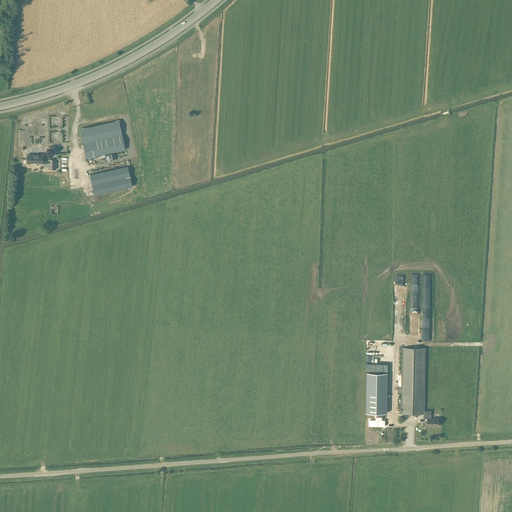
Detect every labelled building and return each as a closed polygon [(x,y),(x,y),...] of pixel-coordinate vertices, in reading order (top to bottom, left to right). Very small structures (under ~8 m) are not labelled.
[(125,150),(118,120),(80,129),(86,158),(125,150)] [(27,155),(27,160),(25,160),(25,164),(31,164),(31,162),(38,162),(38,164),(49,163),(49,169),(55,169),(55,160),(49,160),(49,161),(43,161),(43,155),(27,155)] [(132,187),(128,166),(89,175),(94,196),(132,187)] [(407,287),(407,274),(395,274),(396,288),(407,287)] [(383,352),(384,341),(369,341),(368,351),(383,352)] [(427,427),(431,427),(431,426),(438,426),(439,418),(431,418),(431,411),(424,411),(426,348),(402,348),(401,414),(424,414),(424,418),(427,418),(427,427)] [(368,371),(387,372),(387,361),(368,361),(368,371)] [(386,413),(387,373),(367,373),(366,413),(386,413)] [(370,420),(370,426),(382,426),(382,420),(379,420),(379,417),(373,417),(373,420),(370,420)]
